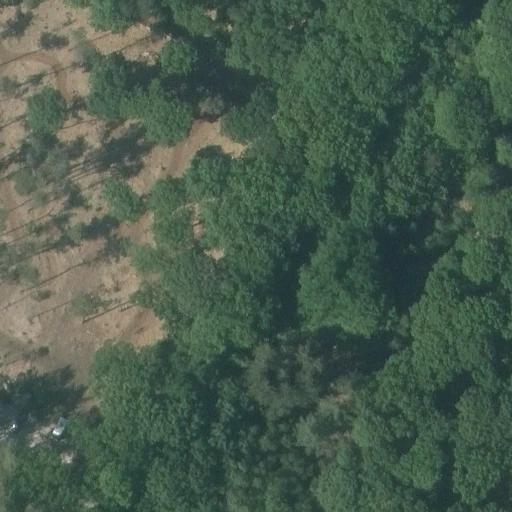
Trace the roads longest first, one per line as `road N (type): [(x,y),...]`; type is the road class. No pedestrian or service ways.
road 1 (track): [(375,511),(371,415),(416,328),(511,198)]
road 2 (track): [(209,316),(447,261),(511,257)]
road 3 (unclassified): [(82,511),(250,253)]
